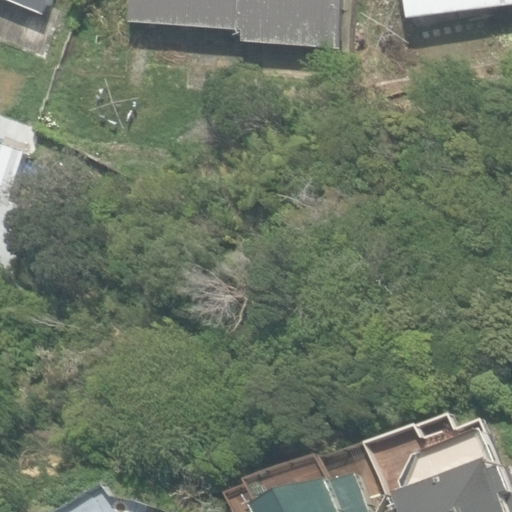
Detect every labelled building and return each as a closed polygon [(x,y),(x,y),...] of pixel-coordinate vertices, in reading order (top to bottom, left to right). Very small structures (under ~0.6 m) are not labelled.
[(0,0),(0,47),(43,65),(61,20),(51,15),(56,0),(0,0)] [(139,0),(138,27),(251,34),(250,45),(251,45),(249,77),(346,83),(348,48),(350,48),(353,0),(139,0)] [(511,0),(417,0),(420,22),(511,10),(511,0)] [(0,300),(8,303),(41,210),(13,201),(36,136),(0,122),(0,300)] [(413,508),(401,511),(511,511),(511,471),(505,474),(491,435),(435,455),(410,500),(413,508)] [(374,511),(362,474),(343,481),(335,459),(263,485),(272,509),(264,511),(374,511)]
